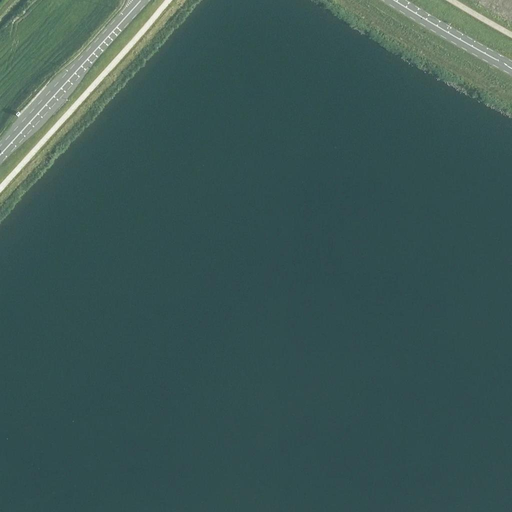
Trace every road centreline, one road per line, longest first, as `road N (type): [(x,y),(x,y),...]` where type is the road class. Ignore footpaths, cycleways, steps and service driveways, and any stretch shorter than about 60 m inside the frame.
road 1 (secondary): [(0,155),(141,0)]
road 2 (secondary): [(511,68),(390,0)]
